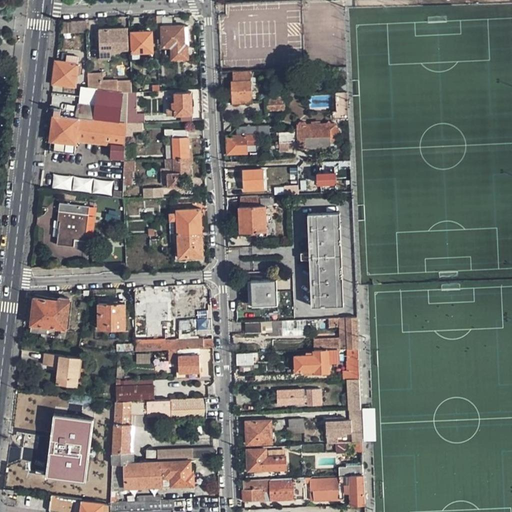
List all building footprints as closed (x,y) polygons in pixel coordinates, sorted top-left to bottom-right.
[(62,32),(86,32),(85,20),(63,21),(62,32)] [(190,26),(164,27),(165,46),(175,46),(175,58),(188,58),(188,45),(191,45),(190,26)] [(99,28),(100,50),(119,49),(119,52),(128,52),(128,48),(127,41),(128,41),(128,27),(121,28),(99,28)] [(132,32),(133,52),(152,51),(151,31),(132,32)] [(76,85),(79,62),(80,55),(67,54),(66,60),(57,59),(54,82),(76,85)] [(234,71),(235,82),(232,82),(233,103),(252,102),(251,81),(250,70),(234,71)] [(103,72),(87,73),(88,86),(96,88),(118,90),(122,91),(126,91),(131,91),(130,80),(118,81),(117,80),(104,80),(103,72)] [(96,88),(88,86),(83,86),(81,105),(95,106),(96,88)] [(95,106),(95,118),(121,122),(122,91),(118,90),(96,88),(95,106)] [(126,91),(126,123),(138,122),(137,91),(131,91),(126,91)] [(192,92),(176,93),(176,102),(173,102),(173,109),(168,109),(168,115),(177,115),(182,115),(182,119),(194,118),(193,114),(192,92)] [(338,122),(350,122),(349,94),(336,94),(338,122)] [(267,110),(286,109),(285,100),(267,101),(267,110)] [(78,111),(62,108),(62,114),(80,117),(95,118),(95,106),(81,105),(78,111)] [(95,118),(80,117),(62,114),(55,113),(52,139),(51,149),(53,149),(67,151),(76,152),(77,142),(77,139),(103,142),(102,150),(113,151),(112,159),(111,167),(125,169),(125,160),(126,146),(126,136),(126,123),(121,122),(95,118)] [(142,129),(141,121),(138,122),(126,123),(126,136),(132,136),(132,130),(142,129)] [(229,151),(248,151),(248,142),(258,142),(258,133),(260,133),(271,132),(270,124),(260,124),(241,125),(241,134),(229,135),(229,151)] [(335,124),(306,124),(306,130),(297,131),(278,132),(279,141),(298,141),(298,143),(306,143),(306,148),(336,147),(335,124)] [(190,157),(190,137),(188,137),(187,130),(173,130),(173,138),(174,157),(190,157)] [(67,151),(53,149),(52,156),(67,158),(67,151)] [(174,157),(166,158),(167,173),(168,173),(175,172),(174,157)] [(190,157),(174,157),(175,172),(168,173),(168,185),(183,185),(183,178),(191,178),(190,157)] [(322,186),(337,186),(337,179),(336,174),(336,167),(351,167),(351,159),(336,160),(323,160),(323,166),(321,166),(322,186)] [(125,197),(125,169),(111,167),(83,165),(82,178),(71,177),(71,190),(125,197)] [(244,170),(245,189),(266,189),(265,170),(244,170)] [(49,174),(48,187),(59,189),(60,175),(49,174)] [(59,189),(71,190),(71,177),(60,175),(59,189)] [(300,193),(300,184),(285,184),(285,193),(300,193)] [(143,189),(143,197),(162,196),(162,188),(143,189)] [(240,196),(240,206),(238,207),(240,232),(267,231),(266,205),(258,206),(258,195),(240,196)] [(59,243),(85,247),(91,204),(61,200),(58,219),(62,220),(59,243)] [(178,209),(179,233),(203,232),(202,208),(178,209)] [(313,211),(316,305),(344,304),(341,211),(313,211)] [(179,233),(181,256),(204,255),(203,232),(179,233)] [(252,279),(253,304),(272,304),(271,279),(252,279)] [(185,285),(185,292),(204,291),(203,284),(185,285)] [(185,292),(186,313),(204,312),(204,291),(185,292)] [(36,297),(33,322),(32,331),(47,332),(48,324),(67,326),(71,297),(61,296),(61,300),(36,297)] [(137,300),(138,339),(148,338),(146,300),(137,300)] [(146,300),(148,338),(138,339),(138,350),(169,348),(178,348),(199,347),(205,347),(204,338),(173,340),(172,328),(168,328),(167,315),(163,315),(163,300),(146,300)] [(99,304),(100,330),(127,329),(126,303),(99,304)] [(349,347),(350,347),(360,346),(358,315),(348,316),(340,316),(329,316),(330,324),(341,324),(342,337),(314,338),(314,349),(329,348),(340,347),(342,347),(349,347)] [(263,319),(246,320),(247,332),(264,332),(263,319)] [(213,338),(204,338),(205,347),(213,348),(213,338)] [(350,347),(351,368),(354,368),(361,367),(360,346),(350,347)] [(199,354),(199,347),(178,348),(169,348),(170,365),(179,364),(179,372),(180,378),(201,377),(201,371),(199,354)] [(349,362),(349,347),(342,347),(340,347),(329,348),(314,349),(315,355),(296,356),(297,371),(315,370),(315,373),(329,373),(329,363),(340,362),(349,362)] [(254,351),(239,353),(239,364),(255,363),(254,351)] [(58,385),(71,385),(72,378),(79,378),(81,356),(48,352),(46,364),(60,366),(58,385)] [(362,407),(361,379),(354,379),(348,379),(350,408),(352,408),(362,407)] [(117,400),(119,400),(132,400),(148,399),(154,399),(154,384),(117,385),(117,400)] [(307,388),(308,405),(321,404),(320,388),(307,388)] [(279,390),(280,405),(305,404),(304,389),(279,390)] [(126,450),(132,449),(133,424),(132,424),(132,422),(132,412),(149,412),(150,414),(172,413),(172,417),(194,417),(194,427),(207,427),(207,416),(207,397),(171,398),(154,399),(148,399),(132,400),(119,400),(117,400),(116,426),(116,431),(115,450),(119,450),(126,450)] [(364,441),(362,407),(352,408),(352,417),(354,417),(354,420),(347,420),(347,418),(329,418),(329,443),(336,443),(347,442),(349,442),(353,442),(357,442),(364,441)] [(149,423),(150,414),(149,412),(132,412),(132,422),(149,423)] [(88,418),(51,413),(42,473),(80,478),(88,418)] [(305,414),(289,415),(289,424),(306,423),(305,414)] [(248,444),(273,443),(272,419),(246,420),(248,444)] [(347,442),(336,443),(336,453),(347,452),(347,442)] [(213,457),(213,446),(145,449),(145,459),(213,457)] [(267,449),(246,450),(247,471),(287,470),(287,454),(267,455),(267,451),(267,449)] [(190,461),(162,462),(126,463),(125,486),(163,485),(162,473),(165,473),(165,477),(170,477),(171,485),(194,484),(193,473),(190,474),(190,461)] [(341,468),(341,476),(345,476),(352,476),(365,475),(365,466),(348,466),(348,468),(341,468)] [(365,475),(352,476),(345,476),(341,476),(340,476),(340,478),(340,481),(345,481),(345,482),(353,482),(353,504),(366,503),(365,475)] [(307,478),(245,480),(245,499),(307,496),(307,482),(313,482),(313,477),(307,478)] [(341,497),(340,481),(340,478),(316,479),(317,498),(341,497)] [(369,484),(366,505),(366,511),(379,511),(378,483),(369,484)] [(112,511),(112,504),(106,503),(105,507),(103,506),(103,503),(81,500),(81,497),(57,494),(53,494),(52,511),(61,511),(112,511)] [(112,511),(173,511),(173,498),(118,501),(112,501),(112,504),(112,511)]
